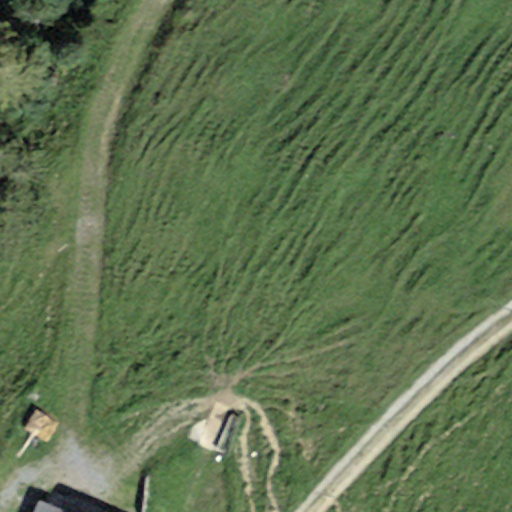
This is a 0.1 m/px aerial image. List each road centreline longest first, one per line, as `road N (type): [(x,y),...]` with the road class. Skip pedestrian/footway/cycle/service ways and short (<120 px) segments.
road 1 (track): [(165,0),(145,23),(89,142),(61,458),(34,511)]
road 2 (track): [(335,511),(473,356),(511,331)]
